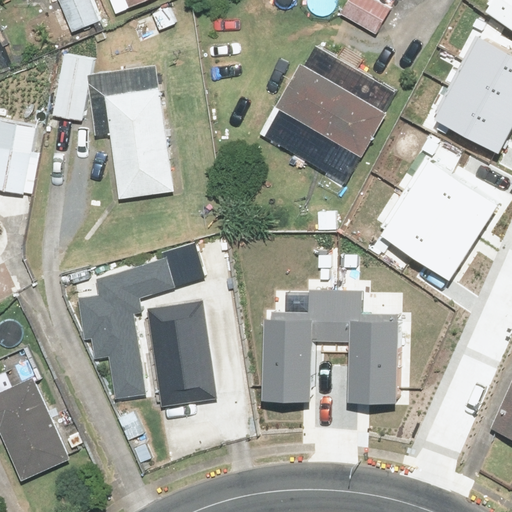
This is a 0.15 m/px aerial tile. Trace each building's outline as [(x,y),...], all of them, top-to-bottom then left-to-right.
[(41,0),(46,14),(41,15),(49,39),(108,19),(101,0),(41,0)] [(112,0),(117,10),(142,0),(112,0)] [(394,5),(384,0),(344,0),(337,13),(377,35),(394,5)] [(511,0),(495,0),(485,14),(511,33),(511,0)] [(174,2),(152,13),(160,30),(182,19),(174,2)] [(148,14),(129,22),(138,43),(157,35),(148,14)] [(511,50),(480,34),(465,62),(511,85),(511,50)] [(306,61),(281,105),(368,155),(393,110),(306,61)] [(511,85),(465,62),(451,90),(511,120),(511,85)] [(167,87),(111,94),(124,197),(180,190),(167,87)] [(511,120),(451,90),(437,117),(499,149),(511,123),(511,120)] [(492,205),(426,163),(403,198),(469,240),(492,205)] [(469,240),(403,198),(381,232),(446,275),(469,240)] [(115,350),(122,396),(152,390),(141,310),(147,309),(147,290),(180,282),(171,253),(100,276),(104,290),(84,292),(88,333),(97,333),(100,351),(115,350)] [(270,317),(266,396),(308,398),(311,343),(332,344),(335,292),(310,291),(308,319),(270,317)] [(348,399),(393,401),(396,323),(357,321),(358,293),(335,292),(332,344),(351,345),(348,399)] [(208,298),(153,306),(167,406),(222,398),(208,298)] [(39,375),(0,392),(0,431),(5,429),(26,477),(75,455),(39,375)] [(511,393),(498,425),(511,431),(511,393)]
